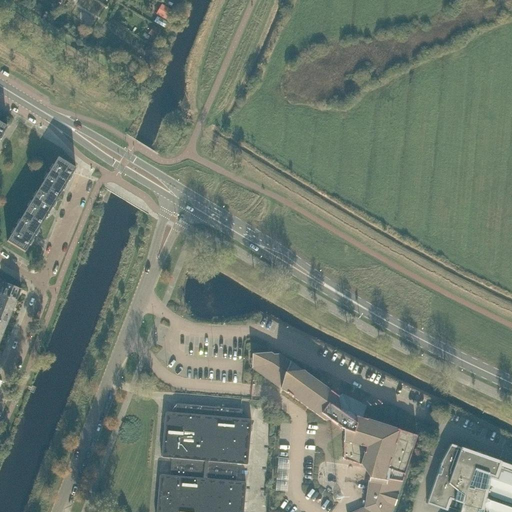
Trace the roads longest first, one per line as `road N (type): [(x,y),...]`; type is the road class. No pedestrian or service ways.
road 1 (unclassified): [(57,511),(150,272)]
road 2 (secondary): [(363,307),(189,193)]
road 3 (secondary): [(188,207),(363,307)]
road 4 (secondary): [(189,193),(34,106)]
road 5 (secondary): [(34,106),(174,199)]
road 6 (secondary): [(511,383),(363,307)]
